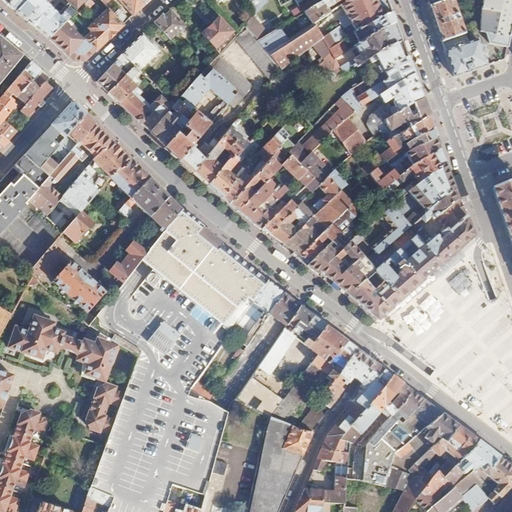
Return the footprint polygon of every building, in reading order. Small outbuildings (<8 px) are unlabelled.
[(11,0),(7,4),(16,11),(27,0),(11,0)] [(27,0),(16,11),(49,39),(65,22),(74,13),(68,8),(60,17),(48,4),(51,0),(66,0),(77,10),(83,4),(86,0),(27,0)] [(93,0),(86,0),(83,4),(88,9),(89,9),(94,3),(93,1),(93,0)] [(102,0),(104,2),(105,0),(116,0),(132,16),(144,5),(140,0),(102,0)] [(243,0),(257,14),(268,2),(266,0),(243,0)] [(297,0),(299,4),(304,0),(314,0),(301,7),(305,14),(306,13),(328,0),(297,0)] [(350,0),(328,0),(306,13),(313,24),(321,19),(329,14),(327,10),(342,0),(345,4),(350,0)] [(350,0),(345,4),(340,7),(346,15),(352,23),(358,31),(383,17),(392,13),(387,0),(350,0)] [(449,0),(429,8),(438,33),(441,43),(466,34),(452,0),(449,0)] [(511,0),(482,0),(480,12),(479,32),(486,33),(510,38),(511,28),(511,0)] [(88,9),(83,4),(77,10),(76,11),(81,16),(88,9)] [(107,9),(88,28),(92,32),(84,41),(95,52),(123,26),(116,19),(107,9)] [(163,15),(154,24),(170,40),(177,33),(179,34),(185,28),(170,13),(166,18),(163,15)] [(392,13),(383,17),(358,31),(355,33),(354,34),(360,43),(389,25),(396,23),(392,13)] [(345,29),(348,26),(342,18),(339,20),(345,29)] [(321,19),(313,24),(322,39),(330,34),(321,19)] [(233,32),(221,20),(204,37),(216,49),(233,32)] [(246,27),(248,29),(258,42),(265,38),(262,34),(254,25),(251,21),(246,27)] [(84,62),(95,52),(84,41),(65,22),(49,39),(73,61),(84,62)] [(389,25),(360,43),(355,45),(361,55),(341,66),(342,68),(341,69),(344,74),(364,61),(375,54),(394,44),(402,42),(396,23),(389,25)] [(265,38),(258,42),(280,70),(281,71),(313,46),(322,39),(313,24),(287,39),(280,29),(270,35),(265,38)] [(248,29),(237,39),(270,79),(280,70),(258,42),(248,29)] [(355,33),(353,30),(341,38),(343,41),(354,34),(355,33)] [(510,38),(486,33),(489,43),(508,47),(510,38)] [(330,34),(322,39),(329,49),(337,44),(330,34)] [(466,34),(441,43),(454,78),(467,73),(467,74),(475,71),(475,70),(487,66),(477,41),(468,45),(467,42),(469,41),(467,34),(466,34)] [(143,35),(127,50),(95,80),(96,82),(97,83),(117,63),(125,70),(129,73),(135,67),(140,72),(160,52),(143,35)] [(0,36),(0,82),(23,56),(0,36)] [(322,39),(313,46),(324,60),(331,53),(329,49),(322,39)] [(343,41),(337,44),(329,49),(331,53),(334,58),(348,50),(343,41)] [(394,44),(375,54),(364,61),(366,66),(377,60),(381,66),(378,68),(380,71),(382,70),(401,59),(408,57),(402,42),(394,44)] [(331,53),(324,60),(338,76),(342,74),(338,69),(340,68),(334,58),(331,53)] [(219,57),(210,67),(238,93),(229,104),(234,109),(253,87),(219,57)] [(401,59),(382,70),(386,78),(356,97),(362,107),(379,96),(407,78),(414,75),(408,57),(401,59)] [(95,78),(107,66),(101,60),(88,72),(95,78)] [(49,78),(31,63),(7,91),(23,105),(46,82),(48,79),(49,78)] [(125,70),(117,63),(97,83),(109,94),(126,75),(123,72),(125,70)] [(129,73),(126,75),(109,94),(120,105),(133,91),(146,77),(140,72),(135,67),(129,73)] [(166,149),(180,161),(192,147),(229,104),(238,93),(210,67),(203,74),(183,97),(176,104),(151,133),(167,148),(166,149)] [(407,78),(379,96),(383,104),(369,115),(366,125),(374,137),(381,132),(377,126),(423,99),(414,75),(407,78)] [(0,122),(12,109),(16,105),(21,109),(19,111),(29,120),(36,113),(33,110),(37,105),(40,108),(50,98),(45,93),(51,86),(46,82),(23,105),(7,91),(0,98),(0,122)] [(133,91),(120,105),(151,133),(176,104),(170,99),(164,93),(153,106),(151,107),(139,97),(143,93),(139,90),(136,93),(133,91)] [(341,98),(343,100),(347,103),(355,112),(362,107),(356,97),(351,90),(350,90),(341,98)] [(183,97),(177,91),(170,99),(176,104),(183,97)] [(429,116),(423,99),(377,126),(381,132),(387,142),(399,135),(397,132),(393,135),(391,131),(404,123),(407,130),(429,116)] [(268,163),(245,188),(230,204),(239,211),(254,195),(250,191),(260,181),(264,185),(267,180),(274,173),(291,157),(300,165),(311,154),(327,138),(333,132),(347,119),(355,112),(347,103),(302,146),(298,143),(288,153),(282,148),(268,163)] [(76,105),(71,105),(51,127),(64,139),(75,126),(71,123),(73,121),(75,122),(76,120),(78,122),(85,114),(76,105)] [(23,127),(12,109),(0,122),(0,134),(9,142),(23,127)] [(75,126),(64,139),(39,168),(49,176),(70,151),(94,123),(85,114),(78,122),(75,126)] [(434,128),(429,116),(407,130),(399,135),(404,141),(405,141),(416,132),(418,135),(428,129),(434,128)] [(333,132),(337,138),(351,157),(365,144),(347,119),(333,132)] [(95,159),(112,141),(94,123),(70,151),(78,158),(81,161),(83,161),(89,153),(94,158),(95,159)] [(231,129),(228,132),(194,173),(208,185),(223,168),(214,161),(225,149),(231,155),(229,158),(230,159),(252,140),(234,125),(231,129)] [(64,139),(51,127),(13,168),(19,173),(37,190),(49,176),(39,168),(64,139)] [(198,151),(192,147),(180,161),(194,173),(228,132),(223,127),(214,137),(216,139),(209,148),(204,144),(198,151)] [(418,135),(417,136),(406,145),(410,151),(437,137),(434,128),(428,129),(418,135)] [(333,132),(327,138),(332,143),(337,138),(333,132)] [(0,151),(9,142),(0,134),(0,151)] [(286,143),(276,134),(258,154),(268,163),(282,148),(286,143)] [(214,137),(212,135),(204,144),(209,148),(216,139),(214,137)] [(401,142),(404,141),(399,135),(387,142),(391,148),(395,153),(398,151),(403,147),(401,142)] [(437,137),(410,151),(390,166),(393,170),(399,177),(403,174),(396,165),(403,161),(403,159),(407,157),(413,166),(441,148),(437,137)] [(230,159),(223,168),(208,185),(222,197),(235,179),(243,168),(241,166),(232,176),(228,173),(238,162),(241,162),(249,153),(251,155),(258,146),(252,140),(230,159)] [(110,178),(131,160),(112,141),(95,159),(94,158),(87,165),(94,171),(86,181),(98,192),(110,178)] [(413,166),(410,168),(403,174),(399,177),(389,186),(393,191),(413,174),(417,180),(412,186),(415,189),(446,163),(441,148),(413,166)] [(56,183),(78,158),(70,151),(49,176),(37,190),(29,200),(44,212),(48,215),(60,200),(62,197),(62,196),(50,186),(52,183),(53,184),(55,183),(56,183)] [(295,205),(291,202),(262,230),(268,235),(291,215),(302,204),(318,187),(326,180),(312,165),(318,160),(311,154),(300,165),(307,172),(314,179),(306,187),(310,190),(295,205)] [(263,186),(254,195),(239,211),(254,224),(269,210),(266,207),(272,202),(274,205),(287,192),(280,185),(277,188),(271,182),(285,168),(298,181),(307,172),(300,165),(291,157),(274,173),(267,180),(264,185),(263,186)] [(110,178),(119,187),(118,189),(121,192),(122,191),(130,198),(117,212),(121,215),(127,217),(131,212),(128,209),(134,203),(148,218),(168,197),(131,160),(110,178)] [(446,163),(415,189),(401,201),(394,207),(409,226),(456,187),(446,163)] [(94,171),(87,165),(62,196),(62,197),(81,212),(98,192),(86,181),(94,171)] [(376,170),(370,175),(382,192),(389,186),(399,177),(393,170),(384,179),(376,170)] [(322,201),(321,199),(309,210),(302,204),(291,215),(268,235),(282,246),(341,192),(348,186),(334,172),(326,180),(318,187),(327,196),(322,201)] [(314,179),(307,172),(298,181),(305,187),(306,187),(314,179)] [(37,190),(19,173),(0,194),(0,244),(29,272),(39,260),(6,228),(17,215),(51,246),(54,242),(61,234),(44,220),(41,217),(26,204),(29,200),(37,190)] [(245,188),(235,179),(222,197),(230,204),(245,188)] [(511,180),(493,189),(509,234),(511,232),(511,180)] [(389,186),(382,192),(380,194),(384,199),(393,191),(389,186)] [(460,199),(456,187),(409,226),(388,244),(394,251),(416,234),(417,232),(416,231),(431,216),(434,219),(460,199)] [(352,204),(341,192),(282,246),(297,259),(352,204)] [(81,212),(62,197),(60,200),(78,216),(81,212)] [(181,210),(168,197),(148,218),(156,225),(147,235),(149,237),(154,242),(168,224),(181,210)] [(274,205),(269,210),(254,224),(262,230),(291,202),(288,198),(283,203),(282,203),(277,208),(274,205)] [(460,199),(434,219),(417,232),(416,234),(426,245),(446,228),(449,231),(465,216),(461,206),(462,206),(460,199)] [(354,202),(352,204),(297,259),(307,267),(346,228),(350,224),(361,210),(354,202)] [(394,207),(385,215),(391,222),(383,230),(387,235),(372,248),(376,253),(388,244),(409,226),(394,207)] [(119,347),(137,356),(124,393),(120,404),(114,421),(110,432),(90,489),(111,498),(108,508),(106,511),(163,511),(167,501),(170,492),(172,486),(183,489),(188,491),(205,496),(212,474),(215,462),(229,412),(208,400),(191,389),(195,383),(252,302),(268,280),(181,210),(168,224),(154,242),(149,248),(147,251),(141,259),(121,285),(94,319),(89,325),(104,337),(117,346),(119,347)] [(93,223),(81,212),(78,216),(62,233),(77,245),(84,236),(83,235),(93,223)] [(449,231),(446,228),(426,245),(437,259),(441,264),(473,236),(471,230),(466,216),(465,216),(449,231)] [(356,238),(346,228),(307,267),(313,271),(318,276),(320,273),(349,243),(356,238)] [(416,234),(394,251),(417,277),(421,282),(441,264),(437,259),(426,245),(416,234)] [(356,238),(349,243),(320,273),(347,295),(366,275),(372,269),(383,261),(376,253),(367,261),(355,248),(364,239),(360,235),(356,238)] [(154,242),(149,237),(144,243),(149,248),(154,242)] [(54,242),(51,246),(39,260),(29,272),(38,281),(65,251),(54,242)] [(127,249),(130,253),(119,265),(115,263),(108,271),(117,278),(115,280),(121,285),(141,259),(147,251),(143,247),(140,250),(133,242),(127,249)] [(417,277),(394,251),(388,244),(376,253),(383,261),(372,269),(373,270),(376,273),(396,295),(401,300),(421,282),(417,277)] [(69,262),(52,282),(86,313),(81,319),(89,325),(94,319),(87,313),(104,293),(69,262)] [(366,275),(347,295),(373,316),(378,320),(401,300),(396,295),(376,273),(371,280),(378,288),(377,289),(375,288),(374,289),(366,281),(373,270),(372,269),(366,275)] [(283,293),(268,280),(252,302),(263,310),(258,317),(256,317),(253,322),(254,322),(241,341),(247,345),(269,314),(283,293)] [(284,292),(283,293),(269,314),(286,327),(302,305),(284,292)] [(314,315),(302,305),(286,327),(285,329),(288,332),(296,322),(305,328),(314,315)] [(0,333),(10,316),(0,309),(0,333)] [(105,381),(117,346),(104,337),(104,340),(92,335),(90,341),(78,337),(77,341),(75,340),(74,339),(65,336),(66,332),(47,325),(49,320),(29,312),(23,328),(10,323),(3,343),(36,355),(40,346),(51,350),(53,344),(73,351),(71,357),(82,361),(78,371),(98,378),(97,383),(99,387),(87,419),(89,420),(92,426),(91,428),(100,431),(101,429),(110,432),(114,421),(105,418),(106,416),(104,415),(109,403),(110,403),(111,401),(120,404),(124,393),(115,390),(116,388),(107,384),(105,381)] [(296,322),(288,332),(297,339),(303,344),(307,339),(312,343),(326,325),(314,315),(305,328),(296,322)] [(307,339),(303,344),(315,353),(317,355),(328,363),(347,341),(326,325),(312,343),(307,339)] [(288,332),(285,329),(235,400),(240,402),(249,407),(270,378),(276,368),(297,339),(288,332)] [(317,355),(315,358),(295,385),(271,418),(283,422),(323,371),(329,375),(335,380),(342,370),(347,373),(363,354),(347,341),(328,363),(317,355)] [(347,373),(342,370),(335,380),(332,383),(343,391),(352,379),(353,380),(370,359),(366,356),(363,354),(347,373)] [(376,364),(370,359),(353,380),(355,381),(360,385),(365,389),(359,396),(369,404),(382,389),(373,382),(383,369),(376,364)] [(392,376),(383,369),(373,382),(382,389),(392,376)] [(0,408),(1,409),(13,377),(0,372),(0,408)] [(329,375),(327,378),(330,380),(325,387),(328,389),(332,383),(335,380),(329,375)] [(382,389),(369,404),(360,415),(341,439),(349,442),(352,443),(380,411),(384,414),(358,445),(354,456),(350,479),(357,480),(357,479),(362,480),(366,447),(393,416),(389,413),(393,408),(387,403),(402,384),(392,376),(382,389)] [(295,385),(290,381),(265,416),(269,418),(271,418),(295,385)] [(195,383),(191,389),(208,400),(213,393),(195,383)] [(332,383),(328,389),(319,400),(330,409),(343,391),(332,383)] [(413,392),(402,384),(387,403),(393,408),(389,413),(393,416),(413,392)] [(413,392),(393,416),(366,447),(375,447),(404,414),(408,417),(414,412),(423,400),(413,392)] [(369,404),(359,396),(350,408),(360,415),(369,404)] [(414,412),(408,417),(397,429),(404,436),(410,431),(415,437),(419,434),(426,428),(442,414),(428,404),(423,400),(414,412)] [(322,413),(314,407),(298,427),(313,432),(323,418),(322,413)] [(360,415),(350,408),(327,434),(321,449),(348,453),(349,442),(341,439),(360,415)] [(4,511),(5,511),(8,511),(15,511),(19,501),(10,498),(15,484),(24,488),(29,474),(19,471),(24,457),(33,461),(38,448),(29,444),(34,431),(43,434),(48,421),(38,418),(39,415),(30,412),(29,414),(23,417),(21,416),(14,437),(10,436),(5,452),(8,453),(4,464),(1,463),(0,464),(0,511),(1,511),(4,511)] [(426,428),(429,430),(424,438),(427,440),(434,445),(441,439),(446,442),(458,426),(442,414),(426,428)] [(271,418),(269,418),(248,511),(278,511),(313,432),(298,427),(283,422),(271,418)] [(434,445),(423,456),(406,474),(400,470),(391,467),(385,486),(404,490),(392,511),(405,511),(415,500),(437,473),(443,478),(479,442),(458,426),(446,442),(441,439),(434,445)] [(429,430),(426,428),(419,434),(424,438),(429,430)] [(404,436),(397,429),(385,443),(391,449),(395,445),(404,436)] [(410,431),(404,436),(409,441),(412,439),(415,437),(410,431)] [(419,434),(415,437),(412,439),(414,441),(409,445),(412,449),(422,440),(424,442),(427,440),(424,438),(419,434)] [(400,450),(395,454),(391,467),(400,470),(406,474),(423,456),(434,445),(427,440),(424,442),(422,440),(412,449),(409,445),(414,441),(412,439),(409,441),(400,450)] [(498,456),(479,442),(443,478),(437,473),(415,500),(426,511),(441,499),(437,496),(449,483),(451,485),(462,472),(463,474),(470,467),(473,470),(476,467),(482,470),(486,465),(489,467),(498,456)] [(380,448),(380,450),(395,454),(400,450),(395,445),(391,449),(385,443),(380,448)] [(375,447),(366,447),(362,480),(375,484),(380,454),(380,450),(375,447)] [(327,461),(337,463),(335,491),(326,491),(307,482),(299,501),(322,502),(345,503),(346,479),(348,453),(321,449),(313,469),(319,471),(327,461)] [(380,450),(380,454),(375,484),(385,486),(391,467),(395,454),(380,450)] [(486,465),(482,470),(476,467),(473,470),(466,476),(441,499),(426,511),(445,511),(462,498),(473,511),(488,499),(495,504),(511,485),(511,466),(498,456),(489,467),(486,465)] [(227,466),(215,462),(212,474),(224,478),(227,466)] [(346,479),(345,503),(344,511),(356,511),(357,506),(355,506),(357,480),(350,479),(346,479)] [(83,508),(81,511),(92,511),(96,503),(108,508),(111,498),(90,489),(83,508)] [(183,489),(181,495),(178,504),(175,511),(181,511),(188,491),(183,489)] [(415,500),(405,511),(426,511),(415,500)] [(175,503),(167,501),(163,511),(171,511),(172,511),(175,503)] [(321,511),(322,502),(299,501),(294,511),(321,511)] [(33,502),(29,511),(67,511),(41,504),(40,504),(33,502)]
